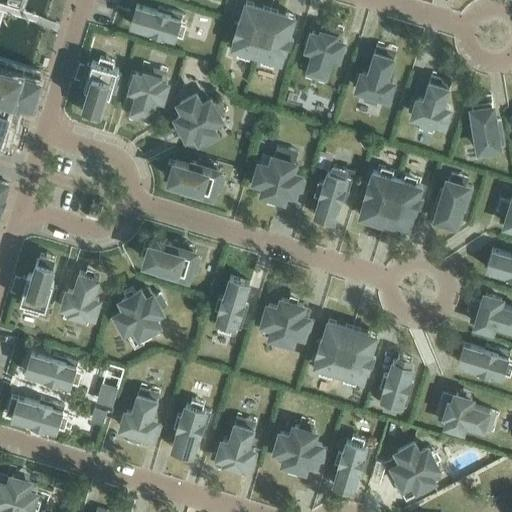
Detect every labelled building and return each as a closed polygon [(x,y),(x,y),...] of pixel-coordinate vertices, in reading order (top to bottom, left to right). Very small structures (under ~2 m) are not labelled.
[(137,25),(151,30),(151,31),(165,35),(165,34),(176,37),(183,13),(172,9),(171,12),(157,8),(157,10),(143,6),(137,25)] [(257,53),(269,14),(244,7),(240,21),(238,21),(234,34),(236,35),(233,46),(257,53)] [(269,14),(257,53),(281,61),(285,50),(286,50),(290,36),(289,36),(293,22),(269,14)] [(322,34),(313,31),(308,47),(313,48),(307,68),(327,74),(333,54),(339,56),(344,40),(335,37),(336,34),(323,30),(322,34)] [(395,56),(375,50),(368,73),(363,71),(358,87),(367,90),(365,93),(378,98),(380,94),(388,97),(393,81),(388,79),(395,56)] [(0,145),(7,148),(18,110),(27,113),(40,71),(0,58),(0,145)] [(82,83),(85,84),(84,87),(89,89),(84,105),(102,110),(106,94),(111,95),(119,68),(93,60),(92,63),(88,62),(82,83)] [(131,110),(151,115),(157,95),(163,97),(167,81),(159,79),(160,75),(147,71),(145,75),(136,72),(132,88),(137,90),(131,110)] [(430,80),(424,100),(418,98),(414,114),(423,117),(421,120),(434,124),(436,120),(444,123),(449,107),(444,106),(450,86),(430,80)] [(185,112),(177,116),(187,136),(190,135),(193,141),(199,138),(200,139),(217,130),(213,123),(222,118),(211,98),(202,103),(197,93),(180,102),(185,112)] [(473,108),(475,123),(473,123),(476,137),(477,137),(479,148),(505,144),(503,132),(499,133),(497,119),(495,119),(493,105),(473,108)] [(255,179),(266,183),(263,192),(284,198),(285,196),(292,198),(294,191),(295,192),(301,174),(292,171),(295,161),(274,155),(271,165),(260,161),(255,179)] [(170,177),(186,182),(185,186),(189,187),(188,191),(208,197),(209,194),(213,195),(221,169),(193,160),(192,165),(176,160),(170,177)] [(321,194),(316,208),(336,214),(340,200),(342,200),(346,187),(349,188),(353,176),(328,169),(325,180),(323,180),(319,193),(321,194)] [(386,216),(398,177),(373,170),(370,181),(369,180),(364,194),(366,194),(362,209),(386,216)] [(398,177),(386,216),(411,223),(415,209),(416,210),(421,196),(419,195),(422,185),(398,177)] [(441,203),(436,217),(456,223),(460,209),(462,209),(466,196),(469,197),(473,186),(448,178),(445,189),(443,189),(439,203),(441,203)] [(0,212),(1,209),(2,210),(5,199),(3,199),(8,183),(0,180),(0,212)] [(89,214),(99,217),(103,202),(93,199),(89,214)] [(146,259),(162,264),(161,268),(165,269),(163,273),(184,279),(185,275),(188,276),(196,250),(169,242),(168,246),(151,241),(146,259)] [(511,253),(499,249),(493,269),(507,274),(506,275),(511,276),(511,253)] [(17,296),(21,297),(20,300),(46,308),(55,281),(50,280),(55,264),(38,258),(33,274),(28,273),(27,276),(23,275),(17,296)] [(64,305),(73,307),(71,311),(84,315),(85,311),(94,314),(99,298),(94,296),(100,276),(80,270),(74,290),(68,289),(64,305)] [(229,281),(224,295),(223,295),(218,309),(220,309),(217,320),(241,328),(245,316),(241,315),(245,302),(244,301),(248,287),(229,281)] [(122,299),(126,307),(117,313),(125,330),(135,324),(140,333),(160,323),(155,314),(163,310),(154,293),(152,294),(149,287),(143,291),(142,289),(122,299)] [(475,313),(479,315),(477,323),(492,328),(494,323),(511,328),(511,306),(500,303),(502,297),(486,293),(483,301),(479,300),(475,313)] [(263,322),(274,325),(271,335),(292,341),(295,331),(304,334),(309,316),(308,315),(310,308),(303,306),(304,304),(282,298),(279,307),(269,303),(263,322)] [(339,371),(351,332),(327,325),(322,339),(321,339),(316,352),(318,353),(315,364),(339,371)] [(351,332),(339,371),(364,379),(367,368),(368,368),(373,354),(371,354),(375,340),(351,332)] [(464,363),(478,368),(478,369),(492,374),(492,372),(503,375),(511,351),(499,347),(498,351),(485,347),(484,348),(470,344),(464,363)] [(32,373),(46,377),(46,378),(60,383),(60,381),(71,385),(78,360),(67,356),(66,360),(53,356),(52,357),(38,353),(32,373)] [(385,387),(382,398),(406,405),(410,394),(406,393),(410,380),(409,379),(413,365),(394,359),(389,373),(388,373),(384,387),(385,387)] [(108,422),(118,382),(103,379),(93,418),(108,422)] [(131,428),(130,432),(143,436),(144,432),(153,435),(157,419),(152,417),(158,397),(138,391),(132,411),(127,410),(122,426),(131,428)] [(446,413),(450,414),(447,423),(463,428),(464,423),(484,429),(490,409),(470,403),(472,397),(456,392),(454,401),(450,400),(446,413)] [(19,417),(33,421),(32,423),(46,427),(47,426),(57,429),(65,404),(53,401),(52,404),(39,400),(39,402),(25,398),(19,417)] [(179,427),(175,442),(195,448),(199,433),(200,434),(204,421),(208,422),(211,410),(187,403),(183,413),(182,413),(178,427),(179,427)] [(240,465),(241,462),(250,464),(254,448),(249,447),(255,427),(235,421),(229,441),(223,439),(219,455),(228,458),(226,462),(240,465)] [(287,453),(284,462),(305,468),(306,466),(313,468),(315,461),(316,462),(322,443),(314,441),(317,431),(295,424),(292,434),(282,431),(276,449),(287,453)] [(340,463),(336,477),(355,483),(360,469),(361,469),(365,456),(368,457),(372,446),(348,438),(344,449),(343,448),(338,462),(340,463)] [(403,460),(394,465),(404,484),(413,480),(418,487),(434,478),(434,477),(440,473),(436,467),(438,466),(428,446),(420,451),(414,441),(398,450),(403,460)] [(0,502),(3,504),(0,511),(20,511),(22,509),(30,511),(37,491),(35,490),(37,483),(30,481),(31,479),(12,474),(10,482),(0,479),(0,502)]
